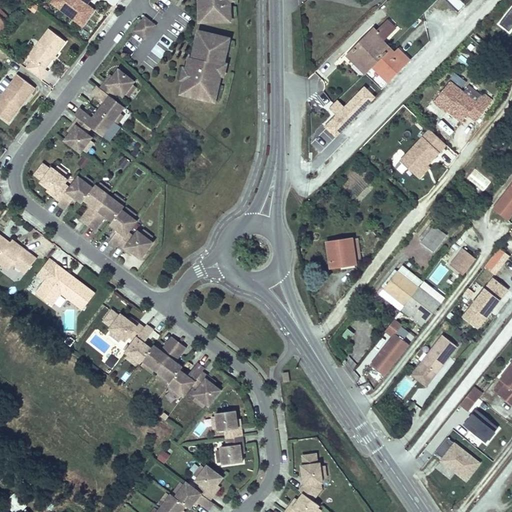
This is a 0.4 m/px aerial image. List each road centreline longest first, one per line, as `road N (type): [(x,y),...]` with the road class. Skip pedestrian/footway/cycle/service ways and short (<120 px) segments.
road 1 (residential): [(139,0),(14,172),(28,205),(165,308)]
road 2 (secondary): [(267,276),(421,511)]
road 3 (residential): [(241,511),(272,474),(264,402),(241,366),(165,308)]
road 4 (unknown): [(315,331),(472,140)]
road 5 (unknown): [(363,408),(481,264),(481,223)]
road 6 (secondary): [(275,0),(277,151),(262,221)]
